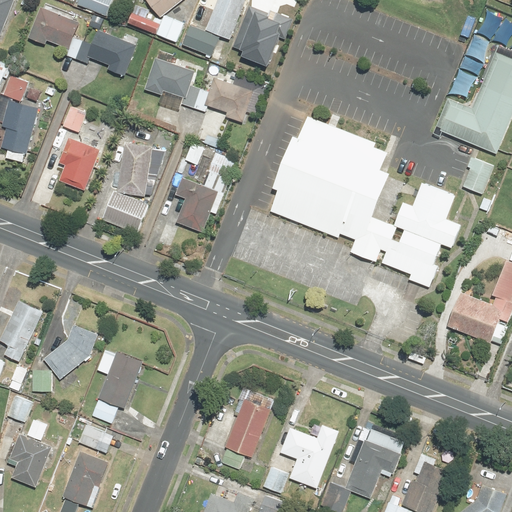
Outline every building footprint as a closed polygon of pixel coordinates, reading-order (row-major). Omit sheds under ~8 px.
[(0,0),(0,40),(15,0),(0,0)] [(106,16),(112,0),(80,0),(78,5),(106,16)] [(147,0),(161,18),(183,0),(147,0)] [(210,14),(216,0),(202,0),(198,9),(210,14)] [(219,0),(210,26),(234,35),(246,0),(219,0)] [(136,4),(128,24),(156,35),(160,24),(146,19),(149,9),(136,4)] [(80,23),(40,6),(27,37),(47,46),(49,42),(69,50),(80,23)] [(249,6),(233,47),(242,50),(240,55),(267,66),(279,36),(285,39),(293,21),(271,12),(270,14),(249,6)] [(95,13),(89,26),(100,31),(106,18),(95,13)] [(184,24),(165,16),(157,35),(177,43),(184,24)] [(221,37),(218,36),(220,31),(209,27),(207,31),(191,24),(183,45),(222,62),(227,51),(216,47),(221,37)] [(137,47),(96,30),(91,44),(77,38),(70,56),(89,64),(92,59),(110,66),(108,70),(124,77),(137,47)] [(511,112),(511,62),(492,54),(469,109),(445,100),(433,130),(494,155),(511,112)] [(196,71),(156,58),(145,89),(163,95),(164,92),(187,99),(196,71)] [(31,82),(11,75),(3,95),(22,102),(23,103),(31,82)] [(254,91),(215,78),(205,105),(227,113),(226,117),(244,123),(254,91)] [(41,91),(32,88),(28,98),(38,102),(41,91)] [(24,163),(26,155),(28,156),(39,109),(21,105),(22,102),(3,95),(1,94),(0,96),(0,121),(4,123),(2,129),(7,130),(2,150),(7,151),(5,159),(24,163)] [(80,134),(89,112),(72,105),(63,127),(80,134)] [(388,155),(307,121),(269,212),(351,246),(388,155)] [(86,193),(102,151),(69,138),(59,163),(66,166),(60,182),(86,193)] [(153,147),(124,143),(118,193),(146,197),(153,147)] [(199,166),(206,149),(192,143),(185,160),(199,166)] [(496,166),(472,157),(459,188),(483,198),(496,166)] [(220,192),(183,177),(176,195),(186,199),(177,222),(204,233),(220,192)] [(412,208),(401,203),(392,226),(451,250),(460,228),(446,222),(455,199),(422,185),(412,208)] [(113,193),(103,220),(138,234),(148,207),(113,193)] [(492,200),(484,197),(480,209),(488,212),(492,200)] [(446,251),(366,218),(350,255),(430,288),(446,251)] [(462,292),(448,327),(492,344),(501,320),(509,323),(511,314),(511,262),(507,261),(490,303),(462,292)] [(20,363),(45,312),(20,300),(0,339),(0,341),(9,346),(4,355),(20,363)] [(68,342),(45,360),(61,380),(90,357),(99,335),(74,325),(68,342)] [(109,376),(94,417),(114,424),(120,407),(126,410),(144,363),(106,349),(97,371),(109,376)] [(23,385),(29,370),(17,365),(10,379),(23,385)] [(52,372),(33,371),(32,392),(51,393),(52,372)] [(16,395),(7,416),(26,424),(35,403),(16,395)] [(271,410),(245,400),(226,447),(253,458),(271,410)] [(35,419),(28,436),(42,442),(49,425),(35,419)] [(88,424),(80,442),(108,454),(115,436),(88,424)] [(317,438),(291,428),(281,453),(298,459),(290,478),(319,489),(340,432),(322,425),(317,438)] [(37,488),(53,447),(21,435),(6,476),(37,488)] [(402,454),(365,439),(345,488),(372,499),(383,470),(394,474),(402,454)] [(245,456),(225,448),(220,462),(240,469),(245,456)] [(63,498),(66,500),(62,511),(76,511),(80,504),(93,509),(110,461),(80,450),(63,498)] [(413,479),(403,505),(420,511),(433,511),(449,471),(425,462),(417,481),(413,479)] [(281,494),(290,473),(273,465),(263,486),(281,494)] [(352,491),(330,482),(323,498),(345,507),(352,491)] [(483,485),(477,500),(462,511),(500,511),(507,494),(483,485)] [(212,493),(204,511),(249,511),(255,499),(238,492),(235,502),(212,493)] [(266,494),(258,511),(289,511),(292,505),(266,494)] [(384,511),(417,511),(402,505),(390,500),(384,511)]
